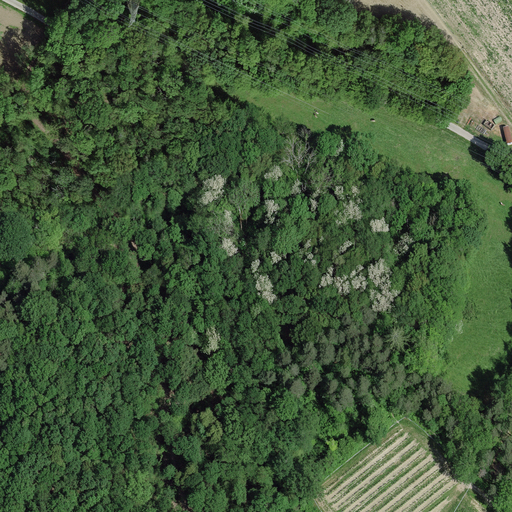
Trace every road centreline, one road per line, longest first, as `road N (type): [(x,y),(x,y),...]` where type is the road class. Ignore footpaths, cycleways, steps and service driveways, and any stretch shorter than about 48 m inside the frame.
road 1 (unclassified): [(511,164),(448,124),(391,102),(82,39),(8,0)]
road 2 (track): [(500,511),(403,419)]
